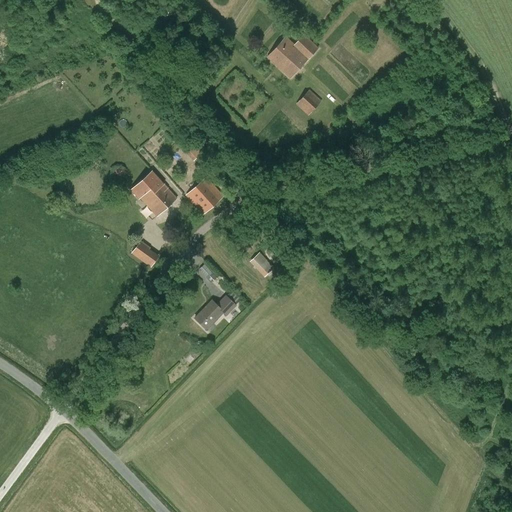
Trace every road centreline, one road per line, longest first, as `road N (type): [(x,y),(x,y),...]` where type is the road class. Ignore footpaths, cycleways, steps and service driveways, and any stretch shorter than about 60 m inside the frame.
road 1 (unclassified): [(63,411),(150,292),(226,215),(511,133)]
road 2 (tertiary): [(160,511),(63,411)]
